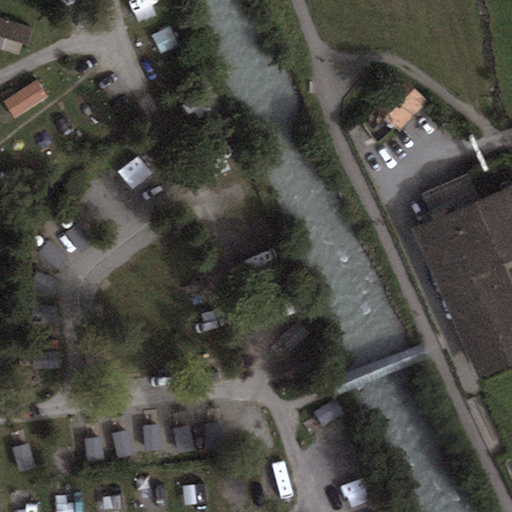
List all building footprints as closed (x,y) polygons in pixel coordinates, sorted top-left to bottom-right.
[(0,43),(24,51),(32,21),(0,12),(0,43)] [(15,115),(49,95),(38,76),(3,96),(15,115)] [(401,77),(376,102),(397,124),(423,99),(401,77)] [(469,169),(422,189),(432,212),(459,200),(461,204),(481,196),(469,169)] [(511,352),(511,311),(486,253),(511,241),(511,186),(455,212),(451,205),(435,212),(438,219),(420,227),(481,366),(511,352)] [(177,449),(194,447),(192,421),(174,423),(177,449)] [(161,422),(144,422),(143,444),(161,445),(161,422)] [(129,426),(111,429),(115,454),(133,451),(129,426)] [(89,457),(104,458),(106,434),(90,434),(89,457)] [(28,439),(13,443),(20,466),(35,461),(28,439)] [(90,511),(90,488),(66,489),(66,511),(90,511)]
